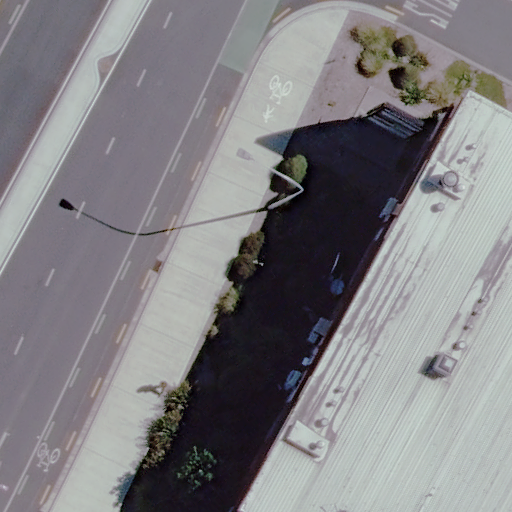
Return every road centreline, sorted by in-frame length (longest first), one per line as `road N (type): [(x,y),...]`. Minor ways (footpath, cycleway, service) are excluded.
road 1 (tertiary): [(212,0),(125,182),(0,409)]
road 2 (tertiary): [(0,128),(69,0)]
